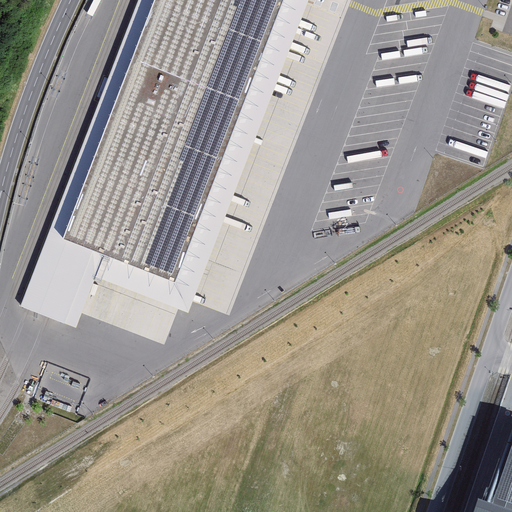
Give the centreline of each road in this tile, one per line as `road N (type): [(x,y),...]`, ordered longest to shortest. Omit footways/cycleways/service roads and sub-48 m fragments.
road 1 (unclassified): [(511,286),(435,511)]
road 2 (secondary): [(0,196),(26,106),(71,0)]
